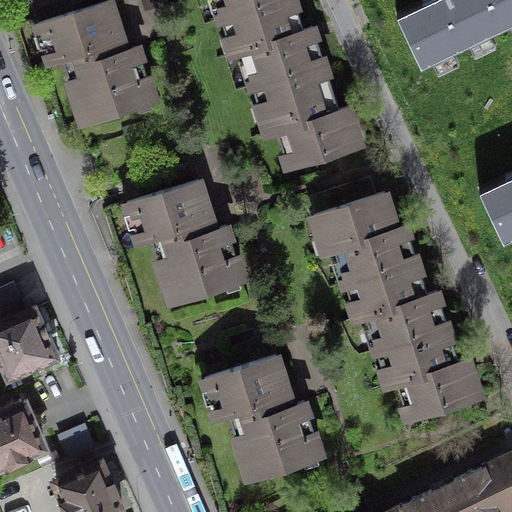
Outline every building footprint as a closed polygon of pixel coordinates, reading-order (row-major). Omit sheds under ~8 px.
[(127,48),(111,0),(107,0),(38,22),(50,60),(62,57),(82,118),(155,95),(139,45),(127,48)] [(212,0),(219,19),(224,17),(227,16),(249,85),(258,82),(285,166),(359,142),(347,105),(339,108),(313,25),(305,28),(295,0),(212,0)] [(511,0),(422,0),(397,12),(424,68),(511,25),(511,0)] [(511,170),(479,187),(506,242),(511,238),(511,170)] [(378,173),(308,197),(321,235),(329,233),(358,317),(365,314),(388,382),(396,379),(408,416),(479,392),(467,356),(459,358),(436,291),(429,293),(404,221),(396,224),(378,173)] [(215,228),(198,178),(127,201),(139,240),(151,236),(171,296),(242,273),(226,225),(215,228)] [(36,302),(0,317),(0,346),(11,373),(58,354),(36,302)] [(277,353),(204,377),(217,416),(229,413),(250,475),(322,451),(304,399),(293,403),(277,353)] [(25,401),(0,411),(0,464),(45,446),(25,401)] [(511,445),(511,443),(360,511),(507,511),(511,510),(511,445)] [(125,511),(100,454),(52,475),(68,511),(125,511)]
